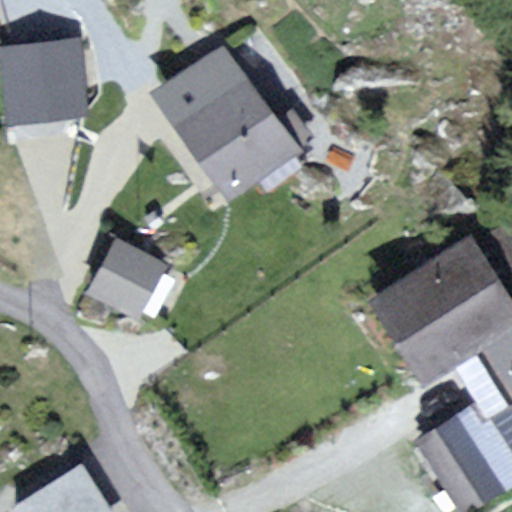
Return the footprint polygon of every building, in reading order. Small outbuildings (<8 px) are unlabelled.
[(84,110),(77,42),(11,48),(17,116),(84,110)] [(294,147),(225,48),(161,92),(230,191),(294,147)] [(511,327),(511,300),(471,238),(372,302),(421,376),(455,354),(482,395),(511,375),(511,331),(510,329),(511,327)] [(162,265),(116,240),(89,290),(135,314),(162,265)] [(465,511),(511,482),(511,443),(489,406),(422,447),(462,511),(465,511)] [(20,511),(124,511),(87,455),(14,502),(20,511)]
